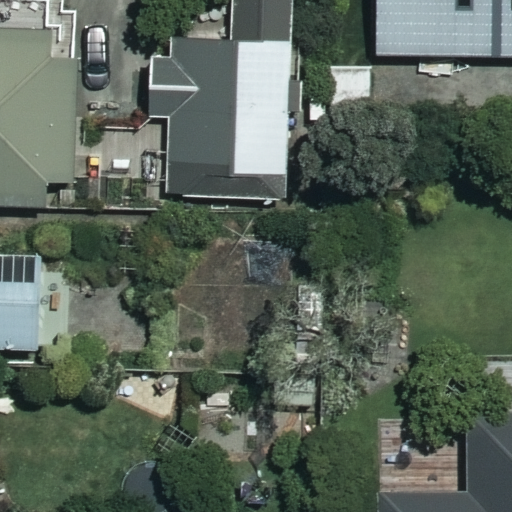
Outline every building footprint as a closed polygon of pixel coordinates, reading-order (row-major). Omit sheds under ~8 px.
[(292,200),(293,0),(239,0),(239,42),(130,42),(130,80),(154,80),(154,117),(172,117),(172,200),(292,200)] [(511,0),(381,0),(381,56),(511,56),(511,0)] [(0,202),(74,204),(77,30),(0,28),(0,202)] [(299,311),(295,237),(173,243),(177,318),(299,311)] [(0,361),(40,362),(41,285),(0,284),(0,361)] [(511,511),(511,418),(469,419),(471,494),(379,497),(378,511),(511,511)]
